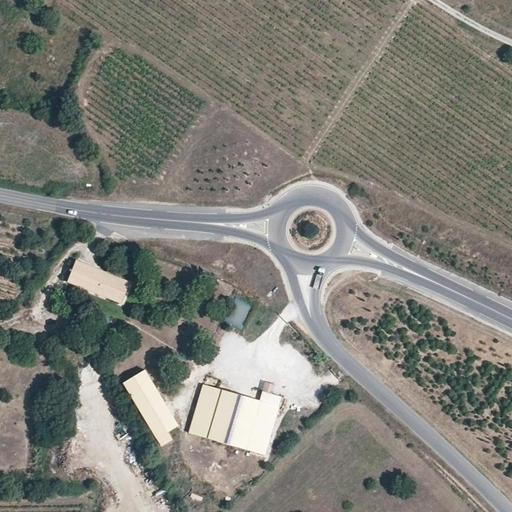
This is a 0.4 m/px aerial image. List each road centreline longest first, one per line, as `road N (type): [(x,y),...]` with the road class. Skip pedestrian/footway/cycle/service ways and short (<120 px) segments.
road 1 (unclassified): [(508,511),(309,315)]
road 2 (unknown): [(511,393),(313,291)]
road 3 (tertiary): [(198,222),(0,193)]
